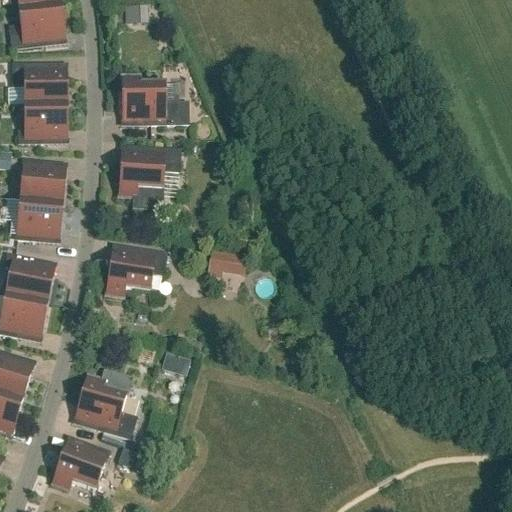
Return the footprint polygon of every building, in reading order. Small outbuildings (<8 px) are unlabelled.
[(17,0),(19,13),(60,9),(59,0),(17,0)] [(63,36),(60,9),(19,13),(21,30),(9,31),(11,54),(65,48),(63,36)] [(147,10),(126,11),(126,25),(147,24),(147,10)] [(24,92),(24,109),(66,109),(66,69),(12,70),(12,92),(24,92)] [(139,81),(122,82),(123,130),(190,129),(189,106),(164,107),(164,89),(139,90),(139,81)] [(66,136),(66,109),(24,109),(24,136),(18,136),(18,148),(66,148),(66,136)] [(181,156),(122,152),(119,200),(134,201),(134,212),(160,214),(163,177),(180,178),(181,156)] [(0,171),(9,172),(10,158),(0,157),(0,159),(0,171)] [(24,166),(20,205),(62,209),(66,170),(24,166)] [(20,205),(16,244),(34,246),(58,248),(59,236),(62,209),(20,205)] [(167,259),(114,250),(106,298),(123,301),(124,293),(149,297),(152,279),(163,281),(167,259)] [(223,275),(225,258),(212,256),(209,273),(223,275)] [(11,273),(6,300),(47,308),(55,269),(7,260),(4,272),(11,273)] [(0,329),(0,338),(39,346),(47,308),(6,300),(0,329)] [(0,397),(22,405),(34,367),(0,356),(0,397)] [(107,376),(104,386),(88,381),(75,428),(131,444),(137,422),(121,418),(131,383),(107,376)] [(0,438),(11,442),(22,405),(0,397),(0,438)] [(95,495),(109,457),(69,443),(53,488),(68,494),(71,486),(95,495)] [(118,468),(151,480),(157,465),(123,453),(118,468)]
